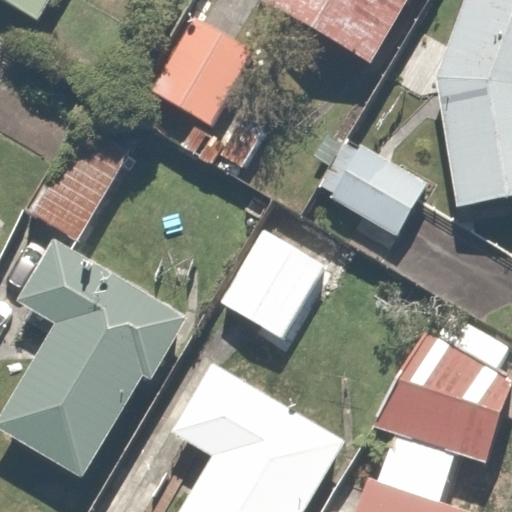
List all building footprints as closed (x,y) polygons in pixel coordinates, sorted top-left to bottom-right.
[(0,0),(0,7),(28,24),(42,0),(0,0)] [(279,0),(270,17),(363,71),(403,0),(279,0)] [(511,0),(459,0),(429,74),(452,214),(511,204),(511,0)] [(194,19),(150,98),(201,126),(245,48),(194,19)] [(69,129),(20,217),(68,243),(117,155),(69,129)] [(350,145),(319,191),(385,237),(417,191),(350,145)] [(323,273),(253,237),(216,308),(285,344),(323,273)] [(6,309),(45,332),(0,408),(0,440),(88,492),(183,330),(81,270),(42,247),(6,309)] [(413,334),(372,429),(397,440),(374,493),(359,487),(350,511),(432,511),(454,465),(470,472),(511,377),(413,334)] [(203,370),(163,434),(205,460),(173,511),(303,511),(339,454),(203,370)]
